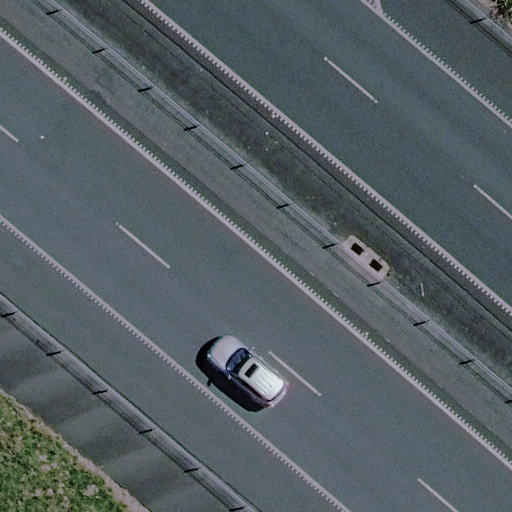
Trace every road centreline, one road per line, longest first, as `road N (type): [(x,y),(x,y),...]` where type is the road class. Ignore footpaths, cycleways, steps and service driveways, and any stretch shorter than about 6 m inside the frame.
road 1 (motorway): [(401,511),(237,361),(0,180)]
road 2 (motorway): [(212,0),(511,246)]
